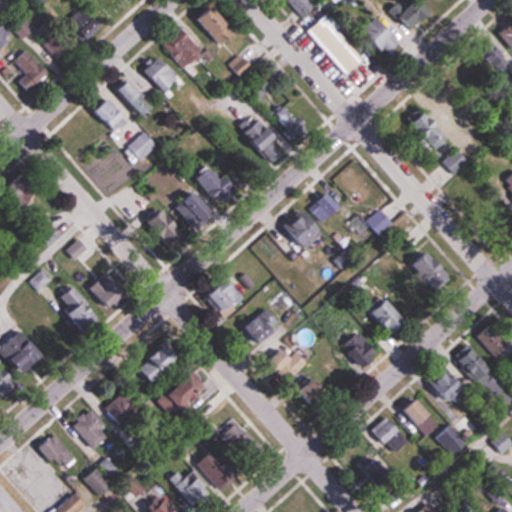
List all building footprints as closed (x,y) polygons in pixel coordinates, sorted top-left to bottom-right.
[(85,0),(102,16),(118,0),(85,0)] [(287,0),(300,16),(321,0),(287,0)] [(217,49),(238,35),(217,3),(196,17),(217,49)] [(324,45),(348,77),(368,62),(344,30),(324,45)] [(202,57),(184,31),(165,44),(183,70),(202,57)] [(52,71),(28,47),(14,61),(27,74),(19,81),(29,93),(52,71)] [(182,79),(161,55),(143,70),(165,94),(182,79)] [(93,107),(114,135),(135,119),(134,118),(147,108),(128,81),(93,107)] [(432,102),(458,129),(471,116),(445,89),(432,102)] [(107,147),(76,116),(53,138),(84,169),(107,147)] [(487,146),(472,128),(454,143),(457,147),(443,159),(455,173),(470,160),(487,146)] [(158,145),(145,130),(127,146),(140,161),(158,145)] [(365,190),(374,180),(354,160),(338,177),(366,203),(372,196),(365,190)] [(511,173),(507,169),(494,182),(511,199),(511,173)] [(28,204),(21,191),(15,195),(22,207),(28,204)] [(343,208),(328,191),(285,227),(304,249),(325,231),(321,227),(343,208)] [(184,209),(192,227),(203,222),(196,204),(184,209)] [(375,230),(389,220),(381,209),(367,220),(375,230)] [(297,258),(275,236),(262,249),(284,271),(297,258)] [(421,289),(440,275),(419,247),(400,261),(421,289)] [(257,288),(275,271),(261,254),(242,271),(257,288)] [(92,287),(115,308),(130,291),(107,270),(92,287)] [(246,297),(227,277),(208,295),(227,315),(246,297)] [(58,299),(84,332),(97,322),(72,289),(58,299)] [(372,330),(393,322),(383,295),(362,303),(372,330)] [(279,331),(264,311),(241,329),(257,349),(279,331)] [(489,327),(473,336),(487,360),(503,351),(489,327)] [(2,343),(17,381),(46,369),(31,331),(2,343)] [(317,357),(331,381),(365,361),(351,337),(317,357)] [(493,406),(507,393),(461,345),(447,359),(493,406)] [(154,380),(183,364),(173,346),(143,362),(154,380)] [(439,403),(455,385),(434,367),(419,385),(439,403)] [(173,417),(209,390),(198,375),(161,401),(173,417)] [(141,408),(124,390),(104,410),(121,427),(141,408)] [(427,425),(407,397),(393,407),(413,436),(427,425)] [(364,432),(378,447),(393,434),(379,418),(364,432)] [(463,444),(453,431),(436,443),(446,457),(463,444)] [(485,443),(496,454),(506,442),(495,432),(485,443)] [(62,472),(77,458),(54,434),(39,448),(62,472)] [(211,493),(179,465),(165,480),(197,509),(211,493)] [(490,504),(500,496),(490,484),(480,491),(490,504)] [(53,511),(77,511),(86,504),(74,491),(53,511)] [(282,509),(282,511),(311,511),(309,501),(282,509)]
